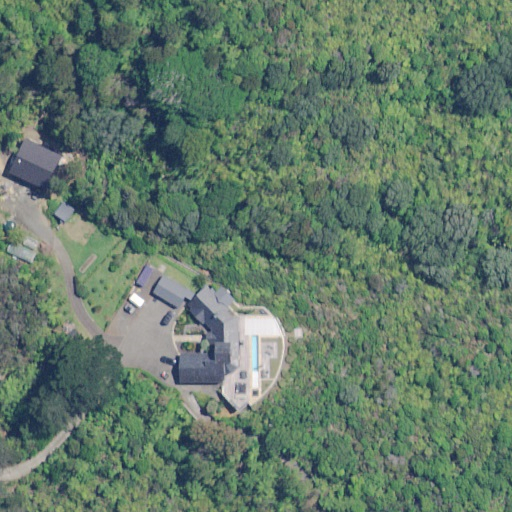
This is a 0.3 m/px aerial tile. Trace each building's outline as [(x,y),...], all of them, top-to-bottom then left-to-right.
[(78,212),(65,201),(56,212),(69,223),(78,212)] [(39,241),(32,239),(28,251),(11,247),(8,260),(33,266),(39,241)] [(155,270),(149,267),(138,284),(145,288),(155,270)] [(182,308),(187,298),(192,301),(196,295),(191,292),(166,278),(157,294),(182,308)] [(216,333),(209,334),(209,342),(217,342),(217,357),(184,357),(184,384),(231,384),(231,377),(240,368),(240,320),(230,308),(240,299),(228,287),(218,296),(211,288),(191,305),(196,310),(191,314),(199,322),(203,319),(216,333)] [(133,324),(121,315),(116,322),(128,331),(133,324)] [(76,326),(66,333),(73,343),(83,337),(76,326)] [(238,386),(226,399),(234,406),(231,410),(238,416),(250,403),(245,399),(249,395),(238,386)]
